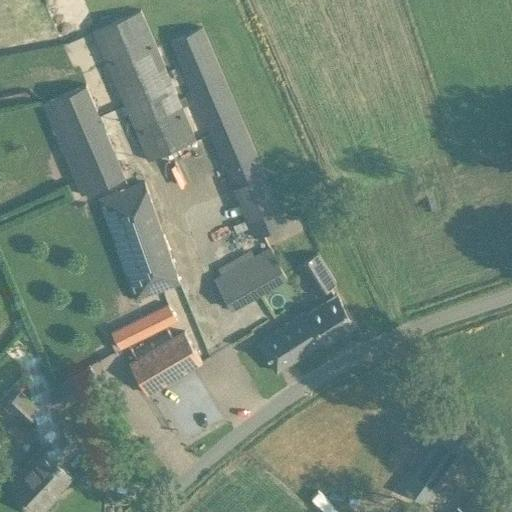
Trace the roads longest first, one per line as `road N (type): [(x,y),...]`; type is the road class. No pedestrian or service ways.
road 1 (unclassified): [(131,511),(336,352),(511,293)]
road 2 (track): [(366,340),(224,0)]
